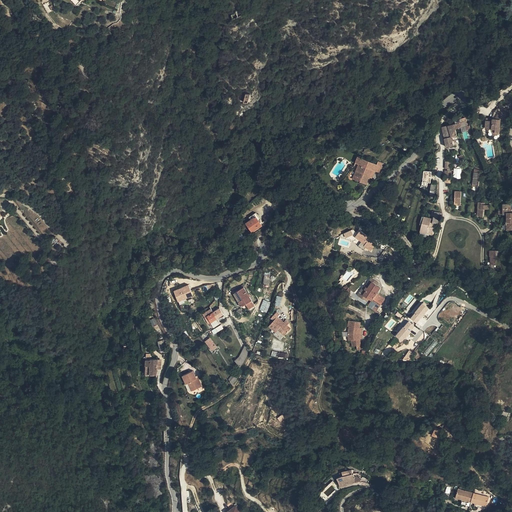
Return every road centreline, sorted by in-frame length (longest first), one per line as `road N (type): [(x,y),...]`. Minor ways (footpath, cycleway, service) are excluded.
road 1 (residential): [(176,511),(165,389),(175,352),(158,304),(163,278),(177,269),(220,277),(257,261),(303,214),(347,211),(415,154),(445,103),(489,76),(511,45)]
road 2 (unknown): [(440,111),(444,217),(434,257),(423,263),(401,235),(356,203)]
